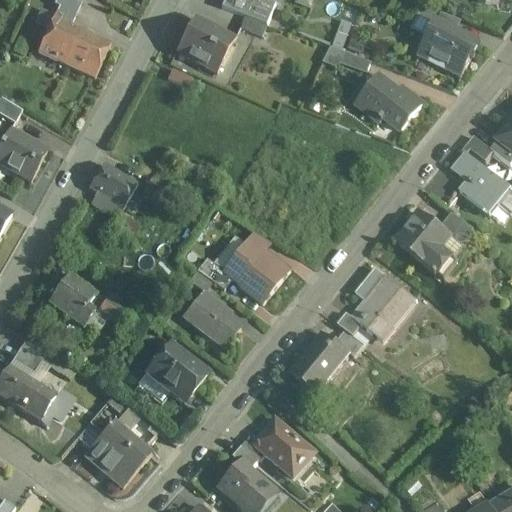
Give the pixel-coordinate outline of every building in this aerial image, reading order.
[(70,0),(57,0),(54,8),(59,11),(59,10),(75,18),(81,5),(77,3),(70,0)] [(259,8),(238,0),(225,0),(221,10),(246,20),(267,29),(268,28),(276,7),(261,2),(259,8)] [(451,0),(448,5),(460,13),(467,0),(451,0)] [(75,18),(59,10),(59,11),(37,57),(93,83),(110,47),(70,29),(75,18)] [(442,19),(424,12),(418,21),(436,31),(437,30),(442,19)] [(267,29),(246,20),(239,33),(263,42),(268,29),(267,29)] [(234,43),(194,21),(176,55),(216,77),(234,43)] [(479,51),(437,30),(436,31),(419,64),(461,86),(479,51)] [(30,46),(19,41),(13,54),(24,59),(30,46)] [(346,59),(331,53),(325,64),(341,70),(346,59)] [(372,69),(346,59),(341,70),(367,80),(372,69)] [(191,82),(171,73),(167,83),(187,92),(191,82)] [(399,99),(384,87),(377,96),(372,92),(357,111),(381,130),(382,129),(383,130),(385,126),(402,140),(424,112),(402,95),(399,99)] [(22,115),(1,102),(0,103),(0,118),(15,128),(22,115)] [(511,130),(498,148),(499,149),(511,159),(511,130)] [(47,156),(9,135),(0,151),(0,168),(30,186),(47,156)] [(491,158),(476,146),(469,155),(487,170),(494,160),(491,158)] [(511,174),(511,159),(499,149),(491,158),(494,160),(511,175),(511,174)] [(483,174),(467,161),(452,178),(468,191),(460,200),(491,224),(500,213),(511,222),(511,221),(511,197),(483,174)] [(137,188),(103,168),(89,192),(96,197),(91,206),(117,221),(137,188)] [(170,193),(151,182),(143,193),(162,205),(170,193)] [(0,236),(10,219),(0,213),(0,236)] [(144,225),(130,216),(127,221),(123,218),(116,229),(133,241),(144,225)] [(419,220),(395,249),(436,282),(435,284),(437,285),(438,283),(446,289),(447,288),(441,283),(454,267),(443,259),(452,248),(453,247),(440,236),(419,220)] [(473,236),(453,220),(452,221),(454,222),(453,223),(454,224),(443,238),(442,237),(442,238),(440,236),(453,247),(452,248),(463,256),(474,242),(473,236)] [(272,250),(254,238),(247,247),(264,261),(272,250)] [(264,261),(247,247),(222,278),(231,286),(264,312),(291,278),(276,266),(274,269),(264,261)] [(222,278),(206,264),(196,277),(212,289),(212,288),(223,296),(231,286),(222,278)] [(212,289),(196,277),(188,287),(204,299),(212,289)] [(419,312),(376,278),(357,303),(367,311),(354,328),(353,329),(362,337),(385,354),(419,312)] [(95,299),(68,279),(49,307),(83,332),(93,317),(86,312),(95,299)] [(117,298),(113,295),(105,306),(122,319),(125,314),(129,308),(117,298)] [(224,317),(202,299),(182,323),(225,358),(242,337),(221,320),(224,317)] [(122,319),(105,306),(98,315),(102,318),(100,321),(119,335),(132,318),(125,314),(122,319)] [(354,328),(348,323),(339,334),(346,340),(354,347),(362,337),(353,329),(354,328)] [(354,347),(346,340),(336,352),(350,364),(355,368),(365,356),(354,347)] [(56,363),(28,342),(20,353),(40,366),(49,372),(55,364),(56,363)] [(325,343),(292,383),(318,404),(350,364),(336,352),(325,343)] [(206,382),(169,352),(148,377),(186,407),(206,382)] [(40,366),(20,353),(12,367),(32,380),(40,366)] [(64,371),(55,364),(49,372),(59,379),(64,371)] [(55,403),(8,373),(0,385),(0,403),(40,429),(44,434),(52,422),(60,427),(74,406),(59,397),(55,403)] [(120,422),(106,410),(88,430),(101,441),(112,429),(113,430),(120,422)] [(113,430),(112,429),(101,441),(84,461),(122,494),(150,462),(113,430)] [(314,462),(276,429),(256,452),(255,453),(265,462),(293,487),(314,462)] [(256,452),(249,445),(241,455),(257,470),(265,462),(255,453),(256,452)] [(257,470),(241,455),(232,464),(243,474),(243,473),(250,478),(257,470)] [(243,474),(222,497),(238,511),(263,511),(273,500),(250,478),(243,473),(243,474)] [(511,511),(511,500),(493,511),(511,511)]
